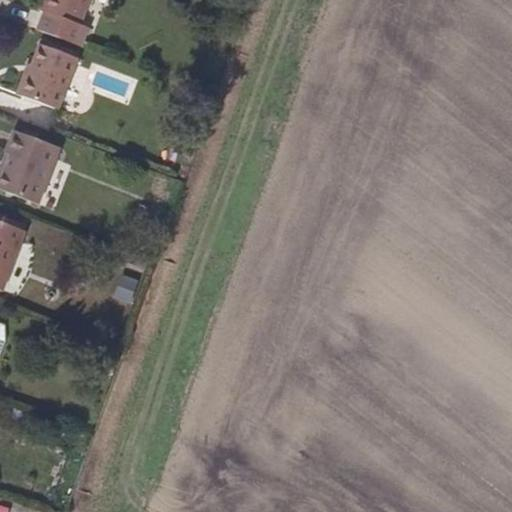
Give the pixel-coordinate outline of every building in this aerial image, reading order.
[(76,18),(82,0),(44,0),(42,6),(76,18)] [(55,105),(74,52),(36,38),(28,59),(17,91),(55,105)] [(17,91),(28,59),(21,57),(10,89),(17,91)] [(0,185),(36,198),(56,142),(10,126),(1,149),(7,151),(0,169),(0,185)] [(0,276),(7,279),(29,217),(0,206),(0,276)]
